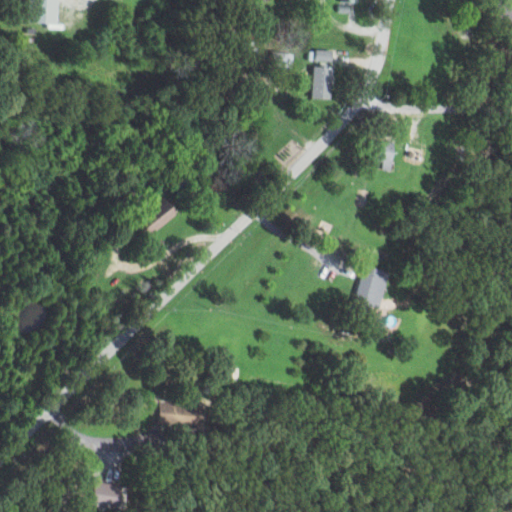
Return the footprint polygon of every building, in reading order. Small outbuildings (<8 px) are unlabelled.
[(22,0),(21,23),(52,24),(53,0),(22,0)] [(511,0),(485,0),(479,12),(511,28),(511,0)] [(326,62),(326,50),(307,49),(306,61),(326,62)] [(284,75),(287,54),(266,51),(262,72),(284,75)] [(323,99),(324,67),(304,66),(303,99),(323,99)] [(361,162),(374,163),(374,170),(382,170),(383,145),(362,144),(361,162)] [(169,216),(156,200),(124,226),(137,242),(169,216)] [(383,273),(358,266),(345,309),(363,314),(365,307),(373,309),(383,273)] [(117,485),(91,481),(88,505),(113,509),(117,485)]
